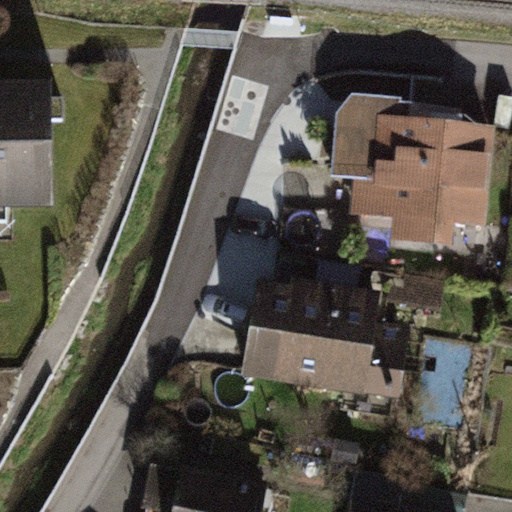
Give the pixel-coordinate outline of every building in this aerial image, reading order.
[(47,81),(0,81),(0,209),(48,210),(47,81)] [(403,101),(352,98),(337,115),(333,180),(353,182),(349,218),(394,223),(391,245),(451,252),(454,227),(485,230),(497,130),(401,119),(403,101)] [(377,322),(382,294),(292,279),(291,287),(258,281),(243,377),(400,403),(413,328),(377,322)] [(265,511),(271,482),(181,466),(180,472),(151,466),(143,511),(147,511),(265,511)] [(423,511),(356,500),(353,511),(423,511)]
